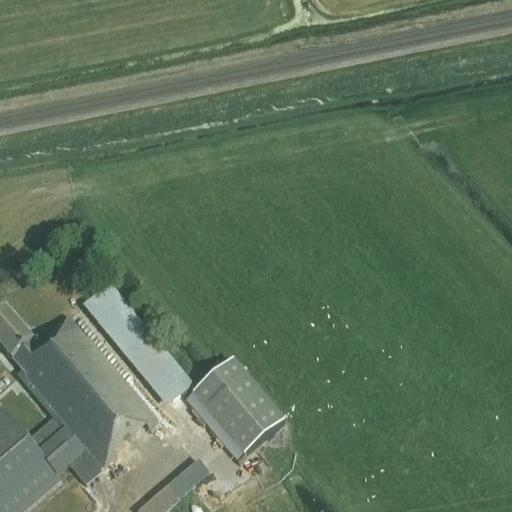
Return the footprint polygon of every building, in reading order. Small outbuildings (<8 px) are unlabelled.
[(142,437),(156,424),(87,339),(85,340),(68,320),(36,349),(5,313),(0,317),(0,349),(22,376),(17,380),(54,423),(100,477),(144,440),(142,437)] [(283,425),(231,363),(190,398),(243,460),(283,425)] [(173,410),(190,397),(183,388),(166,401),(173,410)] [(100,477),(54,423),(28,445),(0,412),(0,511),(26,511),(61,483),(57,479),(69,469),(86,489),(100,477)] [(169,511),(209,478),(199,466),(144,511),(169,511)]
